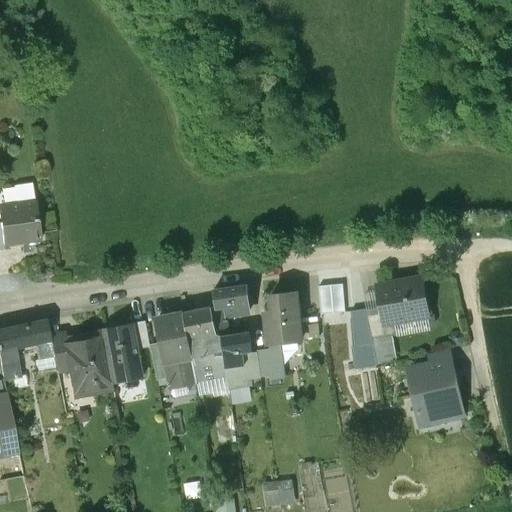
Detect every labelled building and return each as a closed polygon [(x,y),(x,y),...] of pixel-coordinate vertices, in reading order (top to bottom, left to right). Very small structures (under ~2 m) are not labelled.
[(0,224),(3,244),(40,239),(34,201),(5,205),(7,223),(0,224)] [(383,307),(385,320),(390,320),(395,319),(396,321),(428,315),(421,279),(379,287),(383,307)] [(350,280),(318,282),(321,317),(341,315),(341,322),(353,320),(352,311),(350,280)] [(224,308),(226,316),(247,313),(245,302),(249,302),(246,285),(214,290),(217,306),(224,305),(224,308)] [(273,312),(266,312),(269,343),(302,340),(297,293),(271,296),(273,312)] [(366,310),(371,338),(392,334),(390,320),(385,320),(383,307),(366,310)] [(183,314),(188,339),(216,333),(222,336),(229,335),(226,316),(224,308),(183,314)] [(352,311),(353,320),(354,334),(355,346),(372,344),(371,338),(366,310),(366,309),(352,311)] [(169,378),(171,387),(197,382),(194,368),(191,352),(188,339),(183,314),(157,319),(162,343),(169,378)] [(46,321),(0,331),(0,360),(1,364),(17,359),(15,346),(36,342),(49,339),(46,321)] [(134,325),(139,350),(150,348),(150,345),(145,323),(134,325)] [(330,348),(355,346),(354,334),(334,336),(333,324),(322,325),(324,349),(330,348)] [(103,330),(104,331),(113,382),(143,376),(139,350),(134,325),(103,330)] [(322,339),(322,325),(301,327),(302,340),(322,339)] [(104,331),(67,338),(68,345),(65,345),(70,371),(75,396),(114,389),(113,382),(104,331)] [(216,333),(188,339),(192,357),(224,351),(222,338),(222,336),(216,333)] [(224,351),(225,355),(242,352),(252,351),(250,334),(222,338),(224,351)] [(397,360),(392,334),(371,338),(372,344),(376,366),(397,360)] [(66,336),(49,340),(53,357),(56,374),(70,371),(65,345),(68,345),(67,338),(66,336)] [(49,340),(49,339),(36,342),(41,364),(46,362),(45,358),(53,357),(49,340)] [(162,343),(150,345),(150,348),(157,380),(169,378),(162,343)] [(279,343),(269,343),(270,353),(258,355),(261,376),(268,375),(269,381),(285,378),(279,343)] [(376,366),(372,344),(355,346),(356,355),(356,370),(376,366)] [(330,348),(332,356),(356,355),(355,346),(330,348)] [(197,382),(199,382),(198,376),(210,374),(211,379),(227,376),(224,351),(192,357),(197,382)] [(227,368),(230,387),(250,384),(249,377),(261,376),(258,355),(252,355),(252,351),(242,352),(244,366),(227,368)] [(242,352),(225,355),(227,368),(244,366),(242,352)] [(18,361),(0,365),(0,369),(3,379),(20,375),(18,361)] [(449,363),(412,371),(423,424),(460,416),(449,363)] [(6,394),(0,395),(0,455),(18,452),(6,394)] [(267,504),(285,502),(281,478),(263,481),(267,504)] [(237,511),(236,498),(216,499),(217,511),(237,511)]
